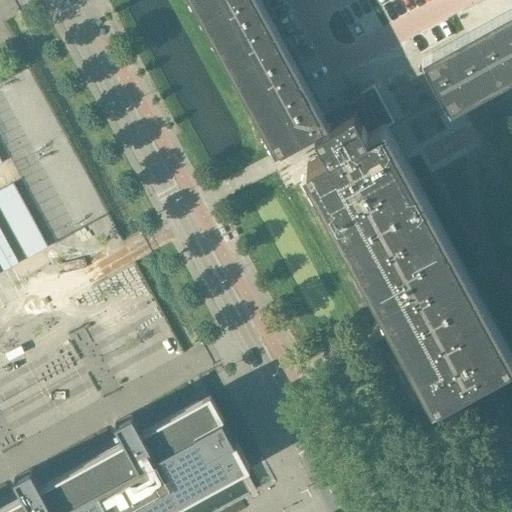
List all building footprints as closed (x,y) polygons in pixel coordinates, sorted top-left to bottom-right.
[(198,0),(267,125),(280,149),(316,130),(328,153),(307,164),(399,332),(402,338),(437,402),(464,387),(477,380),(510,362),(383,130),(379,122),(389,117),(373,88),(360,95),(355,86),(344,93),(348,101),(319,117),(254,0),(198,0)] [(511,13),(423,63),(447,105),(511,69),(511,13)] [(0,203),(27,256),(48,246),(14,182),(0,189),(0,203)] [(0,271),(19,262),(0,224),(0,271)] [(0,511),(160,511),(236,471),(250,464),(236,439),(235,440),(222,417),(224,416),(211,393),(198,400),(142,431),(132,412),(115,422),(125,440),(41,486),(31,468),(14,477),(24,495),(0,508),(0,511)]
